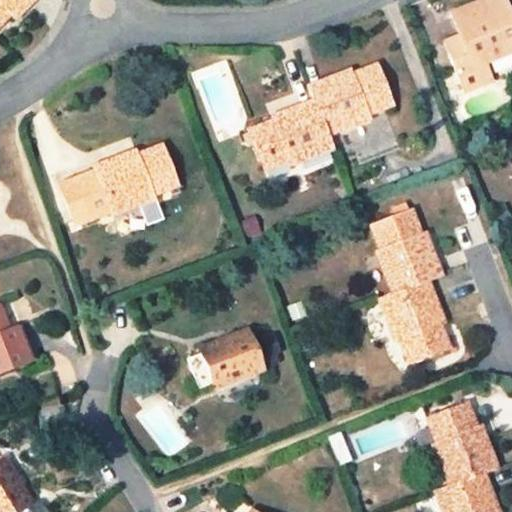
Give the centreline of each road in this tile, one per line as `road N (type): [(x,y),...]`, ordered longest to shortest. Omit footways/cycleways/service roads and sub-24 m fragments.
road 1 (residential): [(359,0),(197,34),(134,25)]
road 2 (residential): [(99,377),(95,429),(147,511)]
road 3 (unknown): [(64,248),(99,377)]
